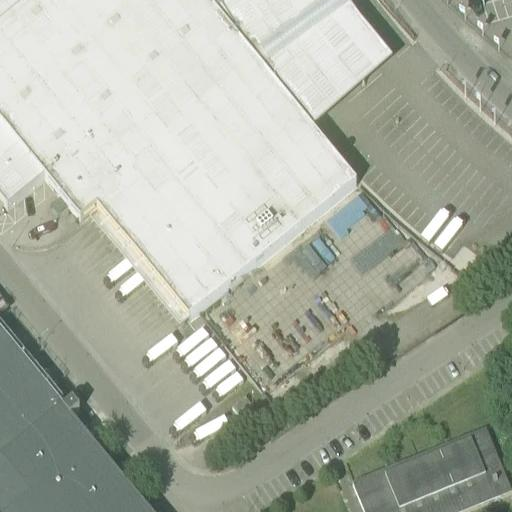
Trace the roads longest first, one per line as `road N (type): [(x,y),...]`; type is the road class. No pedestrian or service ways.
road 1 (unclassified): [(511,303),(235,487),(204,497),(181,489),(0,267)]
road 2 (unknown): [(511,220),(495,235),(466,234),(376,158),(339,108)]
road 3 (unknown): [(385,72),(511,184)]
road 4 (unclassified): [(511,106),(412,0)]
road 5 (unknown): [(339,108),(264,0)]
